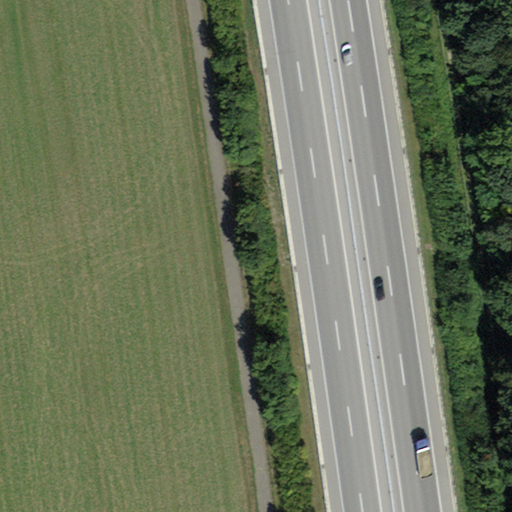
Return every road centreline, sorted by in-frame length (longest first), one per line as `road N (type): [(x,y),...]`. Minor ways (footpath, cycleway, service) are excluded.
road 1 (motorway): [(286,0),(361,511)]
road 2 (motorway): [(421,511),(347,0)]
road 3 (track): [(190,0),(261,511)]
road 4 (track): [(497,511),(430,0)]
